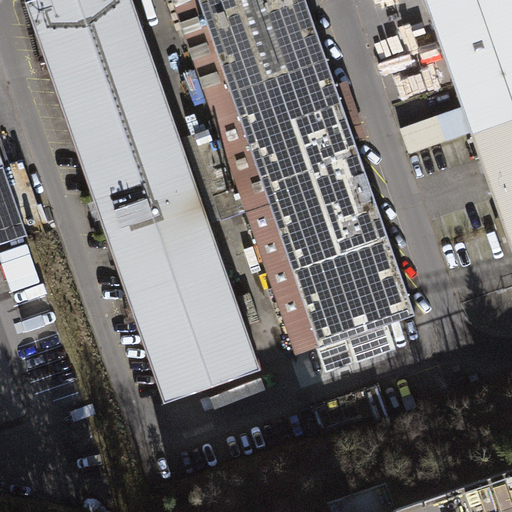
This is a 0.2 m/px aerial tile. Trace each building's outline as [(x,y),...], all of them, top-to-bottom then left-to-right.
[(140,0),(35,0),(171,396),(266,363),(140,0)] [(201,0),(174,0),(183,31),(208,23),(201,0)] [(313,0),(207,0),(326,347),(421,315),(313,0)] [(511,0),(428,0),(511,247),(511,0)] [(464,106),(402,126),(410,152),(472,132),(464,106)] [(0,148),(0,247),(31,237),(0,148)] [(389,482),(334,501),(337,511),(391,511),(398,510),(389,482)]
